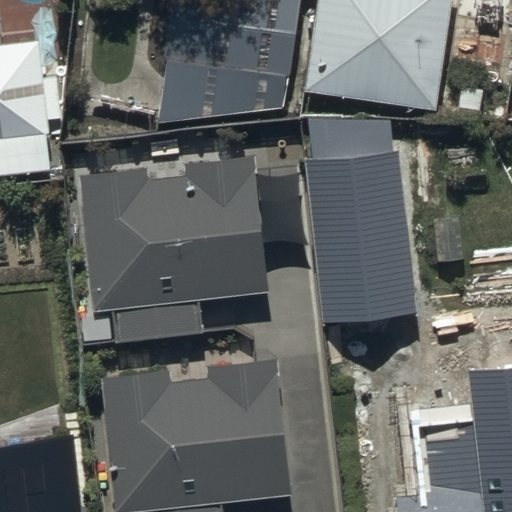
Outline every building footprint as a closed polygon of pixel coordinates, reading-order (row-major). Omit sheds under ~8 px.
[(288,112),(298,0),(169,0),(151,128),(288,112)] [(451,0),(314,0),(298,109),(321,112),(323,102),(433,119),(451,0)] [(449,224),(438,129),(417,132),(417,126),(301,139),(319,303),(402,294),(398,262),(433,259),(429,226),(449,224)] [(113,345),(113,350),(202,341),(199,307),(267,300),(262,248),(304,244),(297,179),(254,183),(252,163),(184,170),(185,181),(146,185),(144,171),(77,178),(91,321),(80,322),(83,348),(113,345)] [(511,511),(511,356),(492,358),(494,383),(473,385),(472,362),(421,365),(425,435),(421,435),(426,511),(511,511)] [(222,511),(222,510),(290,502),(274,366),(207,374),(208,384),(168,389),(167,379),(100,387),(114,511),(222,511)] [(74,511),(71,476),(66,477),(58,391),(1,396),(9,482),(0,483),(0,511),(74,511)]
